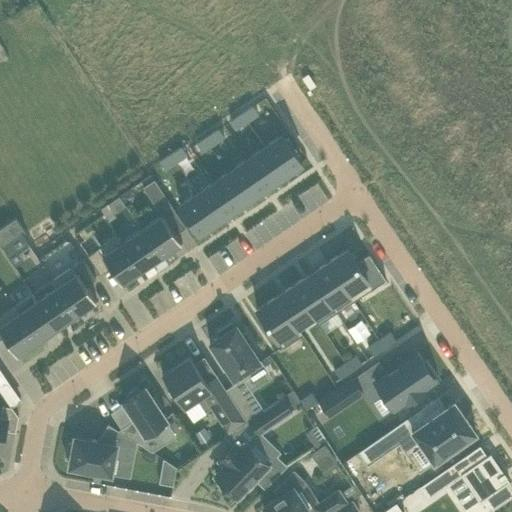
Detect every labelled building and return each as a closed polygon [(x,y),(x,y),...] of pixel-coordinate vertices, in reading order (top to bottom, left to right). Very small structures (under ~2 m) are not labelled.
[(0,61),(8,57),(0,42),(0,61)] [(251,106),(241,113),(246,121),(257,114),(251,106)] [(241,113),(230,120),(236,128),(246,121),(241,113)] [(217,128),(207,135),(212,143),(223,136),(217,128)] [(281,134),(264,146),(283,174),(301,162),(281,134)] [(207,135),(196,142),(202,151),(212,143),(207,135)] [(180,146),(170,153),(175,161),(186,154),(180,146)] [(264,146),(247,157),(266,186),(283,174),(264,146)] [(170,153),(159,160),(164,169),(175,161),(170,153)] [(247,157),(230,169),(249,198),(266,186),(247,157)] [(230,169),(213,181),(233,209),(249,198),(230,169)] [(167,198),(153,178),(142,186),(155,206),(167,198)] [(213,181),(196,192),(216,221),(233,209),(213,181)] [(196,192),(179,204),(198,233),(216,221),(196,192)] [(162,213),(142,227),(161,255),(171,248),(172,250),(182,244),(162,213)] [(16,216),(0,226),(0,245),(0,246),(25,230),(16,216)] [(142,227),(123,240),(122,241),(143,271),(152,264),(150,262),(161,255),(142,227)] [(122,241),(123,240),(118,234),(97,248),(90,237),(80,244),(93,263),(103,256),(121,283),(132,275),(134,277),(143,271),(122,241)] [(347,248),(327,261),(352,300),(372,287),(347,248)] [(82,258),(52,279),(76,313),(86,306),(87,308),(97,302),(85,284),(95,277),(82,258)] [(327,261),(310,272),(335,311),(352,300),(327,261)] [(310,272),(293,283),(313,315),(312,315),(317,323),(335,311),(310,272)] [(32,292),(37,299),(58,329),(67,323),(65,321),(76,313),(52,279),(32,292)] [(293,283),(276,295),(296,326),(297,325),(312,315),(313,315),(293,283)] [(276,295),(256,308),(281,347),(302,333),(297,325),(296,326),(276,295)] [(37,299),(18,312),(37,340),(47,333),(48,335),(58,329),(37,299)] [(18,312),(14,305),(0,314),(0,338),(4,336),(18,356),(28,349),(26,347),(37,340),(18,312)] [(235,382),(225,388),(246,420),(263,408),(243,378),(262,365),(251,347),(254,345),(245,331),(241,333),(235,324),(233,326),(231,322),(216,332),(219,335),(209,341),(235,382)] [(389,331),(378,339),(383,347),(395,340),(389,331)] [(378,339),(367,346),(373,355),(383,347),(378,339)] [(415,352),(372,382),(390,409),(405,399),(407,401),(423,390),(438,380),(426,362),(424,364),(415,352)] [(246,420),(225,388),(216,374),(206,380),(189,355),(161,373),(183,406),(196,397),(205,411),(214,405),(230,430),(246,420)] [(355,355),(344,362),(350,370),(361,363),(355,355)] [(344,362),(334,369),(339,378),(350,370),(344,362)] [(337,387),(318,399),(329,414),(361,392),(351,377),(337,387)] [(134,418),(118,429),(131,438),(146,447),(159,438),(153,428),(166,420),(158,408),(161,406),(154,396),(151,398),(144,386),(138,390),(136,387),(126,394),(128,396),(123,400),(134,418)] [(311,392),(300,399),(305,408),(316,401),(311,392)] [(249,419),(258,433),(291,410),(282,397),(249,419)] [(383,432),(358,449),(367,462),(392,445),(399,440),(404,446),(418,437),(434,460),(476,432),(454,400),(426,420),(418,408),(383,432)] [(0,450),(0,451),(5,429),(15,431),(18,415),(11,406),(2,404),(0,414),(0,450)] [(131,438),(118,429),(107,423),(96,440),(74,436),(73,443),(68,442),(65,457),(70,458),(69,465),(110,473),(113,455),(127,457),(131,438)] [(204,428),(194,435),(203,448),(213,441),(204,428)] [(225,465),(215,475),(220,480),(217,483),(228,493),(231,491),(236,496),(255,477),(265,487),(286,465),(274,454),(265,463),(246,443),(240,449),(234,443),(219,459),(225,465)] [(477,443),(418,484),(427,497),(446,483),(460,473),(476,497),(463,507),(466,511),(484,511),(493,506),(484,495),(507,478),(488,451),(484,453),(477,443)] [(172,484),(176,466),(163,458),(158,482),(172,484)] [(263,505),(267,511),(306,511),(309,510),(296,490),(305,481),(293,469),(274,489),(278,495),(263,505)] [(312,506),(315,511),(331,511),(347,502),(338,488),(312,506)] [(347,502),(331,511),(358,511),(351,499),(347,502)] [(402,511),(395,501),(379,511),(402,511)]
